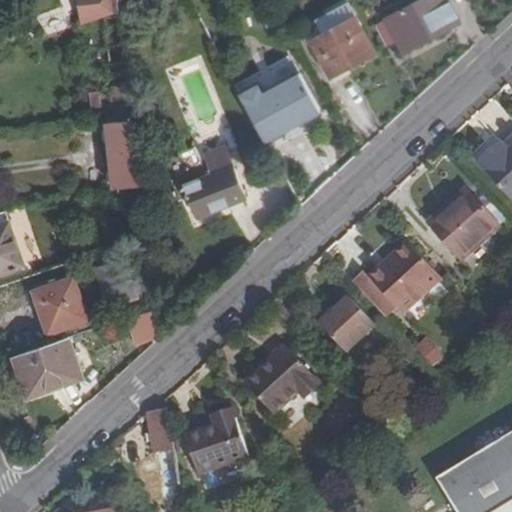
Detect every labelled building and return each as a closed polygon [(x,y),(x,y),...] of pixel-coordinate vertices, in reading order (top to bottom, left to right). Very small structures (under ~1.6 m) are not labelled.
[(122,0),(82,0),(86,26),(88,25),(124,12),(122,0)] [(449,0),(425,0),(388,20),(407,53),(462,23),(449,0)] [(124,12),(106,18),(111,68),(130,67),(124,12)] [(66,14),(47,18),(50,32),(69,28),(66,14)] [(360,17),(315,41),(334,78),(379,54),(360,17)] [(243,93),(270,142),(324,112),(302,73),(267,92),(261,83),(243,93)] [(118,190),(143,187),(132,87),(113,89),(116,118),(111,119),(112,125),(109,126),(118,190)] [(503,146),(490,158),(499,167),(511,155),(503,146)] [(499,167),(490,158),(477,169),(511,207),(511,154),(511,155),(499,167)] [(236,168),(188,187),(199,217),(248,197),(236,168)] [(430,229),(461,265),(489,241),(499,233),(466,194),(450,207),(453,211),(430,229)] [(11,224),(0,228),(0,275),(27,266),(11,224)] [(351,285),(385,323),(395,314),(400,319),(438,286),(406,248),(385,267),(389,273),(372,288),(367,282),(362,275),(351,285)] [(130,261),(107,270),(110,278),(106,280),(115,305),(141,295),(130,261)] [(385,267),(367,282),(372,288),(389,273),(385,267)] [(78,279),(38,294),(53,335),(92,322),(78,279)] [(348,304),(318,330),(343,357),(372,331),(348,304)] [(152,314),(130,323),(139,346),(162,337),(152,314)] [(69,339),(16,357),(29,396),(82,378),(69,339)] [(282,348),(241,386),(270,418),(295,393),(300,399),(315,385),(282,348)] [(169,511),(184,511),(167,410),(151,413),(166,499),(168,499),(169,511)] [(211,428),(182,440),(197,478),(247,458),(228,412),(208,420),(211,428)] [(511,511),(511,434),(435,480),(453,511),(511,511)]
